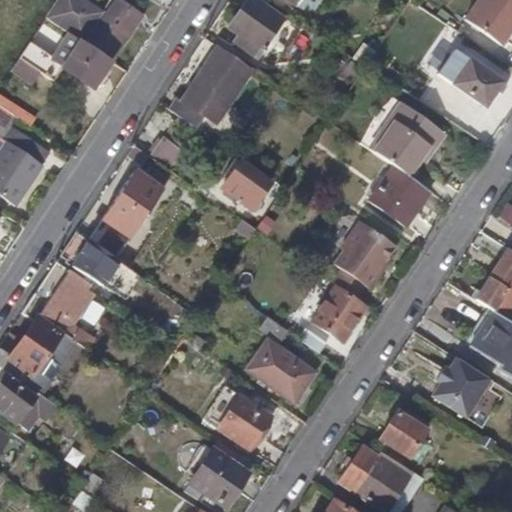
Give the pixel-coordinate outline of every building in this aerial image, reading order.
[(67,31),(111,60),(138,20),(114,3),(97,29),(54,0),(44,16),(67,31)] [(281,21),(249,0),(248,0),(229,29),(239,36),(261,50),(281,21)] [(511,0),(479,0),(466,20),(501,44),(511,28),(511,0)] [(511,40),(511,28),(501,44),(507,48),(511,40)] [(62,67),(93,87),(111,60),(67,31),(57,45),(71,54),(62,67)] [(257,56),(261,50),(239,36),(235,41),(257,56)] [(50,60),(25,44),(17,57),(42,74),(50,60)] [(252,70),(218,47),(173,113),(193,126),(200,116),(214,126),(252,70)] [(504,86),(451,50),(434,74),(483,107),(494,89),(500,93),(504,86)] [(62,67),(50,60),(42,74),(53,81),(62,67)] [(396,106),(366,148),(389,165),(405,175),(415,160),(423,149),(428,153),(440,135),(396,106)] [(0,134),(9,120),(0,114),(0,134)] [(0,196),(13,205),(47,150),(13,128),(0,147),(0,196)] [(159,163),(168,150),(151,139),(143,152),(159,163)] [(421,164),(428,153),(423,149),(415,160),(421,164)] [(250,209),(267,184),(237,163),(220,188),(250,209)] [(405,175),(389,165),(365,200),(402,225),(426,189),(405,175)] [(135,169),(117,196),(145,214),(162,188),(135,169)] [(117,196),(87,240),(115,260),(145,214),(117,196)] [(510,226),(511,222),(511,211),(504,207),(497,217),(510,226)] [(255,230),(241,220),(236,226),(251,236),(255,230)] [(376,271),(393,245),(356,220),(338,248),(341,249),(332,264),(339,268),(330,282),(355,298),(363,286),(369,289),(378,274),(376,271)] [(74,231),(64,247),(77,256),(87,240),(74,231)] [(103,284),(118,262),(115,260),(87,240),(77,256),(72,263),(103,284)] [(486,308),(490,311),(503,319),(511,305),(511,252),(505,248),(477,292),(472,300),(486,308)] [(58,336),(63,335),(71,341),(79,330),(72,325),(91,295),(92,295),(84,290),(89,284),(55,261),(23,309),(36,318),(35,320),(58,336)] [(340,342),(363,308),(333,289),(311,323),(340,342)] [(477,292),(473,289),(468,297),(472,300),(477,292)] [(490,311),(486,308),(463,345),(468,348),(490,311)] [(511,324),(503,319),(490,311),(468,348),(498,367),(496,371),(511,381),(511,324)] [(287,333),(263,317),(255,330),(278,346),(287,333)] [(0,349),(0,370),(4,373),(38,396),(49,380),(35,371),(44,357),(59,366),(74,343),(71,341),(63,335),(58,336),(35,320),(33,323),(17,346),(9,356),(0,349)] [(317,354),(322,345),(301,331),(296,339),(317,354)] [(17,346),(4,337),(0,343),(0,349),(9,356),(17,346)] [(292,401),(310,373),(262,342),(244,369),(292,401)] [(59,366),(44,357),(35,371),(49,380),(59,366)] [(464,419),(488,381),(454,359),(446,371),(441,369),(434,382),(438,384),(431,398),(464,419)] [(2,377),(4,373),(0,370),(0,411),(15,421),(32,397),(2,377)] [(215,427),(237,396),(224,387),(202,419),(215,427)] [(248,450),(270,418),(237,396),(215,427),(248,450)] [(409,412),(405,420),(422,431),(423,431),(427,423),(409,412)] [(405,457),(422,431),(405,420),(394,413),(376,439),(405,457)] [(336,483),(352,494),(376,458),(360,447),(336,483)] [(245,473),(210,450),(185,487),(221,510),(245,473)] [(379,453),(376,458),(352,494),(381,511),(385,511),(412,473),(379,453)] [(77,477),(69,489),(77,495),(80,491),(86,483),(77,477)] [(90,498),(95,489),(86,483),(80,491),(90,498)] [(90,498),(80,491),(77,495),(71,504),(80,510),(82,511),(89,511),(96,502),(90,498)] [(348,511),(331,502),(324,511),(348,511)]
